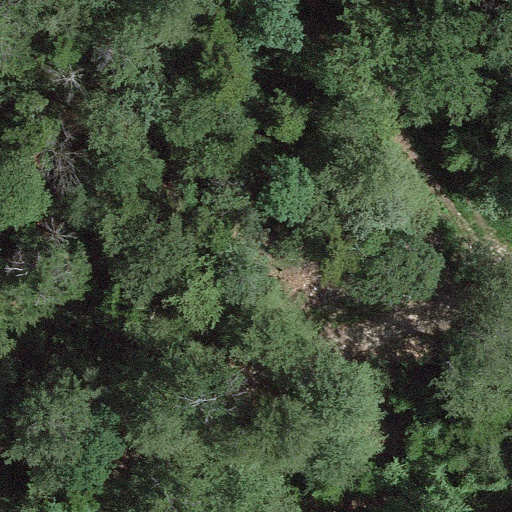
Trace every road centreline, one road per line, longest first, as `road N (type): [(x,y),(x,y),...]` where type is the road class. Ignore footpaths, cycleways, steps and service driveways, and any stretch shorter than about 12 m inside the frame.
road 1 (track): [(511,294),(334,353),(185,442),(108,511)]
road 2 (track): [(237,0),(511,294)]
